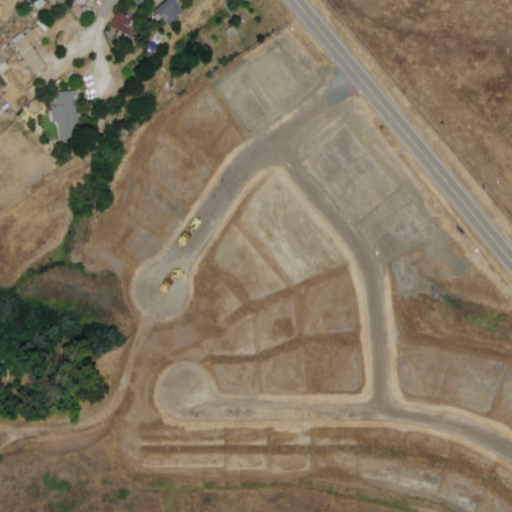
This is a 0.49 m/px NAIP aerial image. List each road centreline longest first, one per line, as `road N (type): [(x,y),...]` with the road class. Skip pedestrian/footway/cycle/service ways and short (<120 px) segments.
road 1 (track): [(412,139),(376,168),(310,282),(251,349),(169,401),(0,448)]
road 2 (tertiary): [(511,259),(295,0)]
road 3 (track): [(511,387),(400,304),(310,282)]
